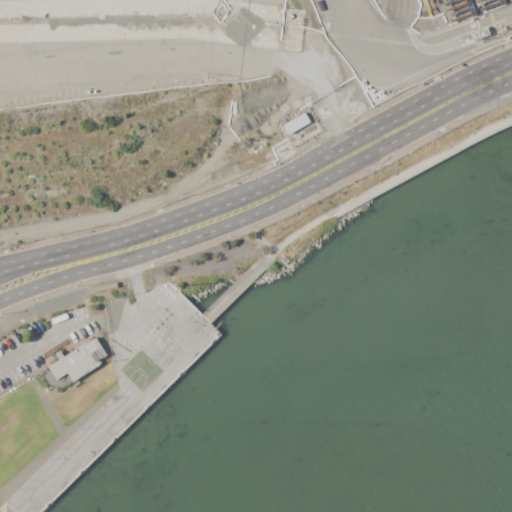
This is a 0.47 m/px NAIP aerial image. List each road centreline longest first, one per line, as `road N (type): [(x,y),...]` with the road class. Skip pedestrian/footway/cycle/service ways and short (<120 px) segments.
road 1 (tertiary): [(0,299),(234,221),(511,81)]
road 2 (tertiary): [(511,63),(228,205),(0,271)]
